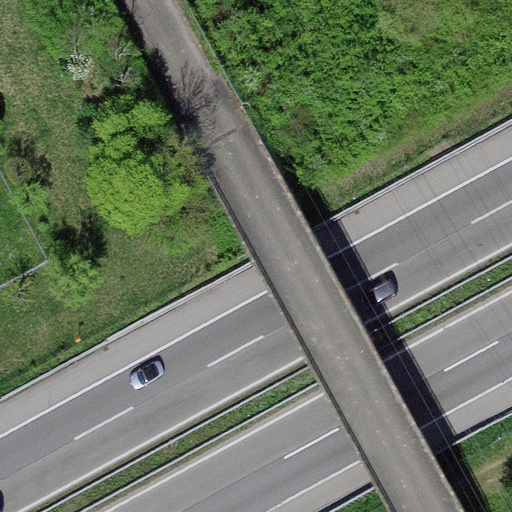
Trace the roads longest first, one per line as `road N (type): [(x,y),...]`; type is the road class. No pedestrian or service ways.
road 1 (unclassified): [(428,511),(148,0)]
road 2 (motorway): [(511,201),(0,480)]
road 3 (motorway): [(185,511),(511,334)]
